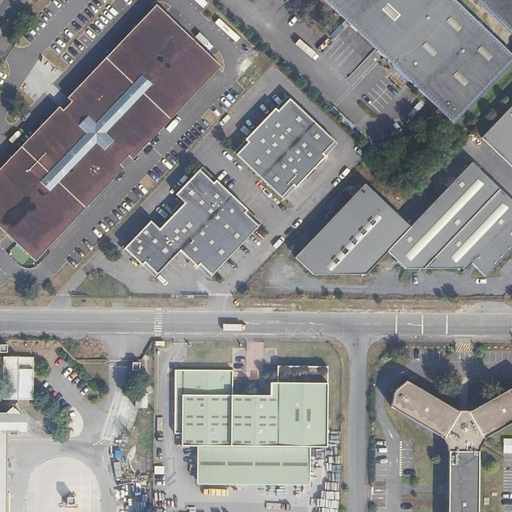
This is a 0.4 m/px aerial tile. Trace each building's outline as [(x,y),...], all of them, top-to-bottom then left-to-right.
[(325,0),(455,123),(511,62),(511,53),(455,0),(325,0)] [(511,0),(477,0),(511,32),(511,0)] [(221,65),(156,3),(0,166),(0,226),(35,260),(221,65)] [(277,112),(274,109),(244,141),(247,143),(235,156),(281,199),(292,186),(295,189),(325,157),(322,155),(334,142),(289,99),(277,112)] [(511,105),(481,138),(511,167),(511,105)] [(392,210),(327,279),(364,277),(386,254),(405,271),(461,270),(463,272),(471,263),(485,276),(511,247),(511,201),(471,164),(411,228),(392,210)] [(213,184),(198,170),(174,196),(183,204),(159,230),(150,222),(123,249),(141,266),(144,264),(157,276),(179,252),(196,268),(199,265),(211,276),(258,227),(244,214),(246,211),(215,181),(213,184)] [(312,279),(327,279),(392,210),(365,185),(352,198),(344,190),(327,209),(336,216),(295,261),(312,279)] [(0,399),(31,400),(32,356),(0,355),(0,399)] [(232,371),(175,370),(174,434),(182,434),(181,446),(198,447),(197,481),(311,482),(311,447),(326,447),(327,367),(277,367),(277,383),(270,384),(270,396),(232,396),(232,371)] [(410,384),(396,394),(393,409),(442,438),(450,450),(451,451),(450,458),(448,511),(479,511),(480,458),(478,458),(479,452),(490,438),(511,423),(511,388),(475,411),(458,412),(410,384)] [(146,408),(148,393),(135,391),(133,407),(146,408)] [(21,419),(18,415),(13,407),(6,413),(0,413),(0,511),(6,511),(7,433),(17,433),(18,422),(21,419)] [(511,452),(511,438),(502,438),(502,453),(511,452)] [(321,491),(321,508),(316,508),(315,511),(338,511),(338,491),(321,491)]
